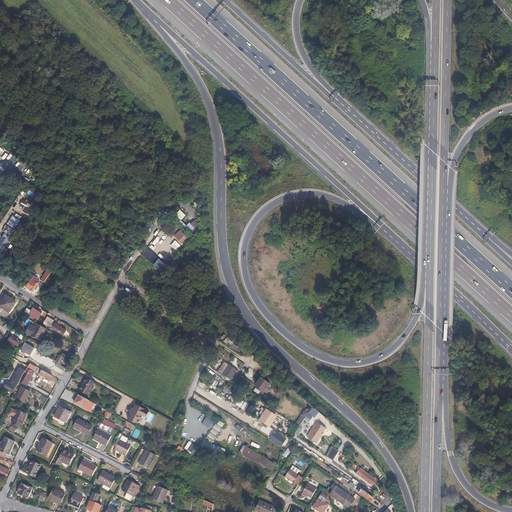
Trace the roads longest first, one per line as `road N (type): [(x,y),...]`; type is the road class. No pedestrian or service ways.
road 1 (motorway): [(159,24),(209,105),(220,154),(222,241),(241,307),(382,449),(410,511)]
road 2 (motorway): [(165,0),(511,316)]
road 3 (motorway): [(429,293),(398,344),(372,361),(320,356),(271,320),(244,263),(256,219),(303,193),(331,196),(364,214)]
road 4 (motorway): [(511,289),(194,0)]
road 5 (motorway): [(159,24),(364,214)]
road 6 (primary): [(432,55),(429,293)]
road 7 (primary): [(429,293),(424,511)]
road 8 (residential): [(0,275),(90,335),(38,425)]
road 9 (motorway): [(488,237),(336,98)]
road 10 (motorway): [(364,214),(511,350)]
road 11 (primary): [(439,372),(444,185)]
road 12 (primary): [(444,185),(446,0)]
road 13 (motorway): [(511,511),(476,495),(455,468),(439,372)]
road 14 (motorway): [(336,98),(224,0)]
road 15 (primary): [(436,511),(439,372)]
